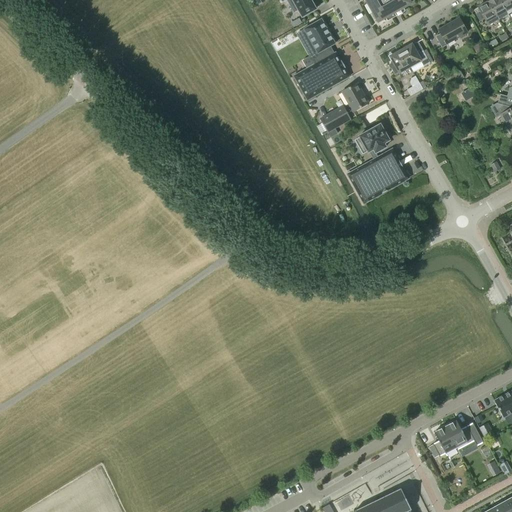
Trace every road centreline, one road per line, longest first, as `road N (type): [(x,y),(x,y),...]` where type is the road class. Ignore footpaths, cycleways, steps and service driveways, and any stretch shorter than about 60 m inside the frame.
road 1 (tertiary): [(2,0),(234,228),(276,257),(349,270),(462,221)]
road 2 (residential): [(406,447),(316,497),(307,480),(399,432)]
road 3 (residential): [(462,221),(363,47)]
road 4 (residential): [(399,432),(511,373)]
